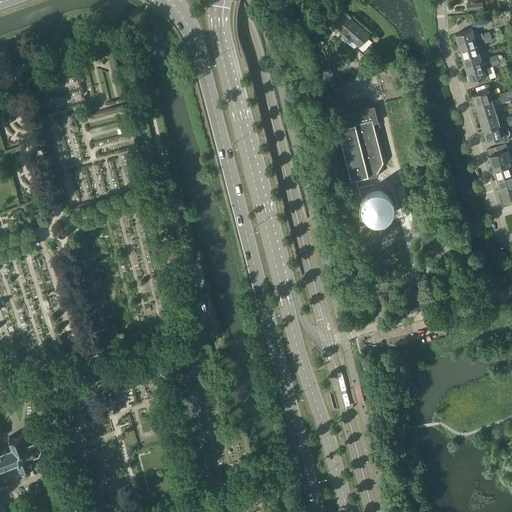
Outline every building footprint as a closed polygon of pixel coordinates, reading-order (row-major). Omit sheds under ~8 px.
[(277,107),(306,219),(307,218),(288,144),(273,86),(261,41),(257,29),(254,22),(247,7),(242,0),(241,0),(243,3),(247,10),(252,20),(254,25),(257,33),(265,60),(277,107)] [(334,23),(338,26),(345,19),(341,16),(334,23)] [(471,22),(473,28),(488,23),(486,17),(471,22)] [(359,46),(360,45),(365,49),(371,42),(366,38),(369,35),(349,18),(339,29),(359,46)] [(455,34),(459,46),(474,41),(483,38),(482,34),(482,33),(473,35),(471,29),(455,34)] [(300,276),(302,275),(277,180),(258,108),(247,64),(240,44),(239,40),(237,38),(238,41),(247,70),(300,276)] [(459,46),(463,57),(478,53),(474,41),(459,46)] [(463,57),(466,69),(482,64),(478,53),(463,57)] [(490,61),(492,66),(506,61),(504,57),(498,59),(490,61)] [(482,64),(466,69),(470,81),(486,76),(482,64)] [(321,73),(323,82),(333,80),(330,70),(321,73)] [(472,94),(476,106),(491,101),(488,89),(472,94)] [(499,94),(500,99),(511,95),(510,90),(499,94)] [(476,106),(480,118),(495,113),(491,101),(476,106)] [(338,128),(351,179),(364,176),(365,178),(378,175),(377,171),(383,162),(373,123),(378,122),(374,105),(339,114),(342,127),(338,128)] [(480,118),(484,129),(499,124),(495,113),(480,118)] [(499,124),(484,129),(487,141),(495,139),(496,143),(508,141),(507,137),(508,137),(508,136),(509,136),(509,135),(509,134),(509,133),(509,132),(509,131),(508,130),(508,129),(507,129),(506,129),(505,123),(499,124)] [(495,147),(497,153),(505,150),(507,149),(505,144),(495,147)] [(489,155),(493,167),(509,162),(505,150),(497,153),(489,155)] [(493,167),(497,178),(511,173),(511,161),(509,162),(493,167)] [(511,173),(497,178),(501,190),(511,186),(511,173)] [(511,186),(501,190),(504,202),(511,199),(511,186)] [(193,302),(193,303),(194,304),(193,304),(196,313),(196,312),(197,316),(197,317),(198,321),(203,320),(207,332),(216,329),(217,329),(207,292),(198,294),(194,296),(194,295),(191,296),(193,302)] [(0,467),(3,467),(3,468),(5,468),(4,466),(10,464),(11,466),(12,465),(11,463),(18,461),(20,467),(20,469),(21,469),(22,468),(26,466),(27,469),(26,469),(27,470),(31,468),(29,465),(33,463),(35,464),(36,463),(34,462),(33,460),(35,459),(36,458),(35,456),(33,456),(32,456),(31,455),(38,452),(40,453),(41,452),(39,451),(41,447),(43,447),(43,445),(41,445),(44,444),(45,444),(43,440),(40,441),(41,440),(40,439),(39,440),(35,438),(35,437),(34,436),(31,430),(32,429),(31,428),(30,430),(24,432),(23,431),(22,433),(10,438),(8,437),(8,438),(10,439),(12,445),(5,448),(5,446),(4,446),(4,448),(0,449),(0,467)]
